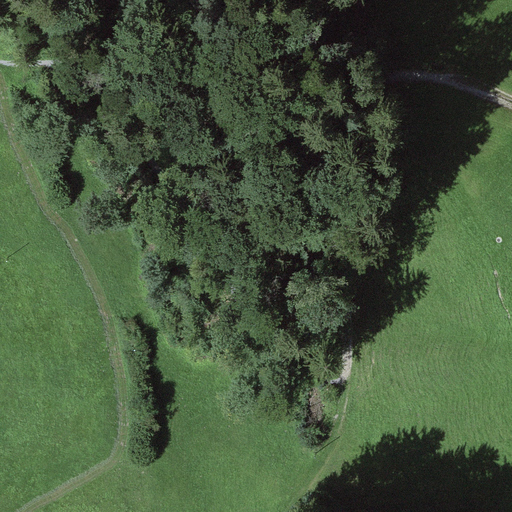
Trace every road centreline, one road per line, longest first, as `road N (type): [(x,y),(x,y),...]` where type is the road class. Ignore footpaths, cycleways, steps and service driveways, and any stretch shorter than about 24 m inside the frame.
road 1 (track): [(511,104),(410,75),(328,113),(313,155),(323,236),(347,271),(346,380)]
road 2 (track): [(346,380),(288,511)]
